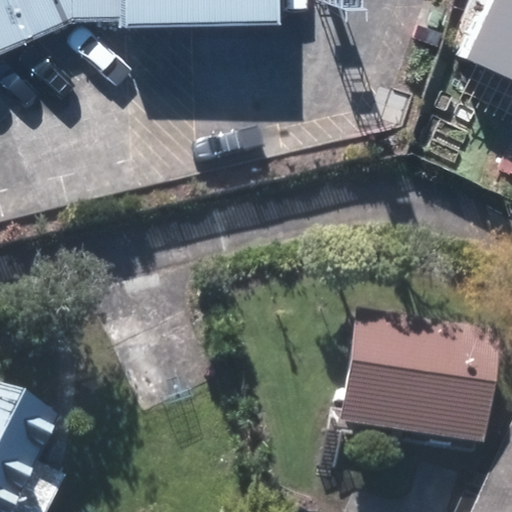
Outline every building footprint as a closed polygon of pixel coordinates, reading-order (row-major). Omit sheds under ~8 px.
[(0,0),(0,53),(73,20),(277,19),(276,0),(0,0)] [(511,0),(484,0),(464,48),(511,68),(511,0)] [(483,334),(351,318),(340,410),(472,426),(483,334)] [(41,428),(0,405),(0,511),(40,511),(66,474),(37,443),(41,428)] [(511,511),(511,406),(460,511),(511,511)]
